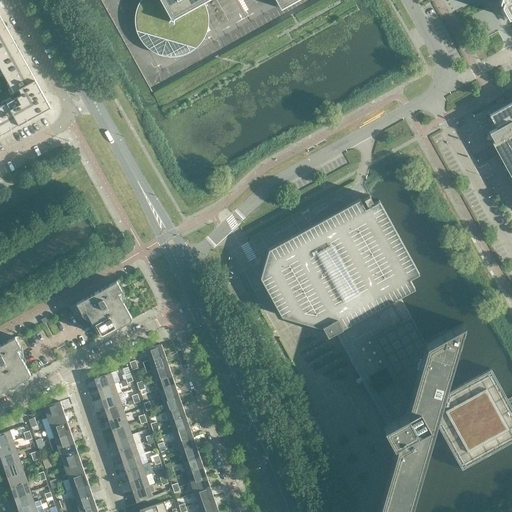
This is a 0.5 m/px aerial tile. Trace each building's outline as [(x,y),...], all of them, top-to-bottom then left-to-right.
[(135,17),(135,20),(135,23),(135,26),(136,29),(137,32),(138,35),(140,38),(141,41),(143,44),(146,46),(148,48),(150,50),(153,52),(156,53),(159,55),(162,56),(165,56),(169,57),(172,57),(175,57),(178,56),(181,56),(184,55),(187,53),(190,52),(193,50),(196,48),(198,46),(200,44),(202,41),(204,38),(205,35),(206,32),(207,30),(208,26),(208,23),(209,20),(209,17),(208,14),(208,11),(207,8),(206,5),(204,2),(207,0),(275,0),(281,9),(296,0),(140,0),(140,1),(138,4),(137,7),(136,10),(135,13),(135,17)] [(511,0),(491,0),(498,2),(499,2),(500,2),(501,2),(501,6),(508,19),(511,16),(511,0)] [(0,38),(10,33),(0,15),(0,38)] [(23,57),(10,33),(0,38),(0,68),(0,69),(23,57)] [(36,80),(23,57),(0,69),(13,92),(19,89),(36,80)] [(50,107),(36,80),(19,89),(22,94),(8,101),(20,123),(50,107)] [(0,134),(20,123),(8,101),(0,105),(0,134)] [(492,144),(509,175),(511,173),(511,102),(490,115),(489,116),(489,117),(496,129),(488,133),(486,134),(485,139),(490,140),(492,139),(493,142),(492,143),(492,144)] [(361,198),(269,248),(261,276),(282,315),(322,327),(324,326),(329,335),(336,331),(387,424),(384,426),(394,444),(398,442),(377,511),(410,511),(437,421),(463,469),(511,441),(511,404),(511,402),(510,400),(509,398),(492,368),(444,394),(465,321),(427,342),(412,316),(401,296),(416,288),(411,278),(421,273),(380,199),(375,202),(372,204),(371,202),(374,201),(371,195),(365,198),(368,204),(369,203),(370,205),(366,207),(361,198)] [(132,317),(123,301),(125,300),(123,290),(122,290),(117,280),(76,303),(82,312),(81,313),(88,320),(91,319),(99,335),(100,335),(102,336),(112,331),(113,332),(117,331),(117,330),(118,329),(119,330),(122,326),(121,325),(131,320),(132,317)] [(30,373),(21,357),(24,356),(22,346),(21,346),(15,336),(0,344),(0,391),(0,392),(1,392),(10,387),(11,388),(16,387),(15,386),(17,385),(17,386),(20,382),(20,381),(30,376),(29,376),(30,373)] [(165,354),(161,344),(145,349),(148,360),(165,354)] [(169,364),(165,354),(148,360),(152,370),(169,364)] [(172,375),(169,364),(152,370),(156,380),(172,375)] [(114,383),(111,372),(94,378),(98,389),(114,383)] [(176,385),(172,375),(156,380),(159,391),(176,385)] [(118,393),(114,383),(98,389),(101,399),(118,393)] [(179,395),(176,385),(159,391),(162,401),(179,395)] [(121,403),(118,393),(101,399),(105,409),(121,403)] [(183,405),(179,395),(162,401),(166,411),(183,405)] [(62,400),(65,409),(73,406),(70,397),(62,400)] [(64,412),(60,401),(44,407),(47,417),(64,412)] [(125,414),(121,403),(105,409),(108,419),(125,414)] [(186,416),(183,405),(166,411),(169,421),(186,416)] [(67,422),(64,412),(47,417),(51,427),(67,422)] [(128,424),(125,414),(108,419),(112,429),(128,424)] [(190,426),(186,416),(169,421),(173,431),(190,426)] [(71,432),(67,422),(51,427),(54,438),(71,432)] [(132,434),(128,424),(112,429),(115,440),(132,434)] [(193,436),(190,426),(173,431),(176,442),(193,436)] [(0,444),(13,440),(10,430),(0,432),(0,444)] [(74,442),(71,432),(54,438),(49,440),(52,450),(58,448),(74,442)] [(132,434),(115,440),(119,450),(135,444),(132,434)] [(197,446),(193,436),(176,442),(180,452),(197,446)] [(17,450),(13,440),(0,444),(0,455),(0,456),(17,450)] [(78,452),(74,442),(58,448),(61,458),(78,452)] [(139,454),(135,444),(119,450),(122,460),(139,454)] [(200,456),(197,446),(180,452),(183,462),(200,456)] [(20,461),(17,450),(0,456),(4,466),(20,461)] [(81,463),(78,452),(61,458),(65,468),(81,463)] [(142,465),(139,454),(122,460),(126,470),(142,465)] [(203,467),(200,456),(183,462),(187,472),(203,467)] [(24,471),(20,461),(4,466),(7,476),(24,471)] [(85,473),(81,463),(65,468),(68,479),(85,473)] [(146,475),(142,465),(126,470),(129,480),(146,475)] [(207,477),(203,467),(187,472),(190,483),(207,477)] [(27,481),(24,471),(7,476),(11,487),(27,481)] [(89,483),(85,473),(68,479),(72,489),(89,483)] [(149,485),(146,475),(129,480),(133,491),(149,485)] [(210,487),(207,477),(190,483),(194,493),(210,487)] [(31,491),(27,481),(11,487),(14,497),(31,491)] [(92,493),(89,483),(72,489),(75,499),(92,493)] [(153,496),(149,485),(133,491),(136,501),(153,496)] [(214,497),(210,487),(194,493),(197,503),(214,497)] [(34,502),(31,491),(14,497),(18,507),(34,502)] [(96,504),(92,493),(75,499),(79,509),(96,504)] [(204,511),(217,507),(214,497),(197,503),(200,511),(204,511)] [(37,511),(38,511),(34,502),(18,507),(19,511),(37,511)] [(167,511),(164,502),(139,510),(139,511),(167,511)]
